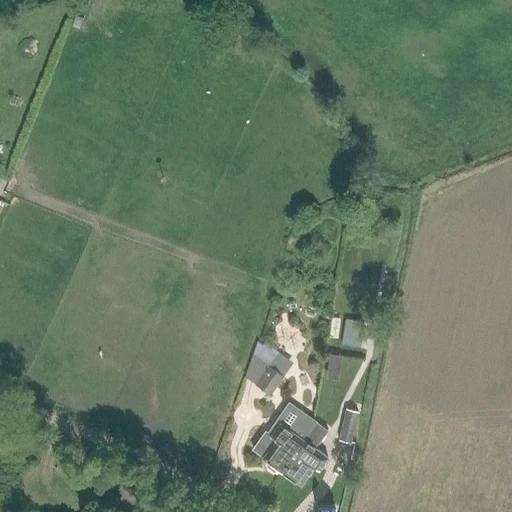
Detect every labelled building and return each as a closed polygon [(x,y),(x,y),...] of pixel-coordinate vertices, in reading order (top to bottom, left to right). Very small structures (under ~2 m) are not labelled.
[(345,319),(341,344),(359,347),(363,322),(345,319)] [(271,394),(292,363),(277,352),(269,347),(247,378),(256,384),(271,394)] [(328,351),(324,373),(337,375),(341,353),(328,351)] [(346,410),(340,440),(353,443),(359,413),(346,410)] [(263,457),(262,458),(267,462),(267,467),(274,473),(279,471),(281,472),(316,423),(303,414),(290,432),(279,424),(271,435),(265,431),(252,449),(263,457)] [(316,423),(281,472),(300,486),(313,467),(318,471),(327,458),(314,449),(327,431),(316,423)]
